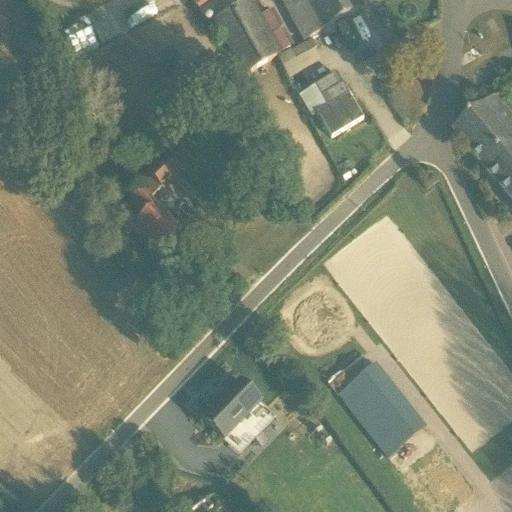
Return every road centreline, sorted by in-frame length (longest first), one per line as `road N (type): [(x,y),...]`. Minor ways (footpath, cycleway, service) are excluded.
road 1 (unclassified): [(431,133),(53,511)]
road 2 (unclassified): [(511,309),(431,133)]
road 3 (unclassified): [(453,0),(431,133)]
